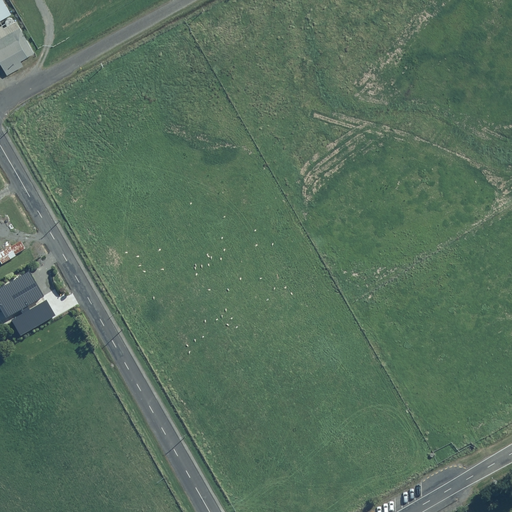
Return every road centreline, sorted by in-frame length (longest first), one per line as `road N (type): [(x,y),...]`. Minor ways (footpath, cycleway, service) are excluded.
road 1 (unclassified): [(0,143),(210,511)]
road 2 (residential): [(0,105),(180,0)]
